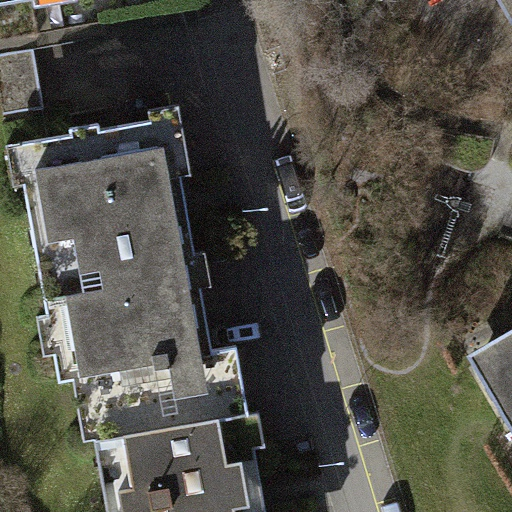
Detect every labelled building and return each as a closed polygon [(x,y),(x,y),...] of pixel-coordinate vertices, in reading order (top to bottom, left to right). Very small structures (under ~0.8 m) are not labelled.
[(0,0),(0,12),(69,0),(0,0)] [(511,0),(487,0),(511,38),(511,0)] [(141,126),(0,151),(0,156),(8,198),(18,197),(41,325),(32,327),(39,370),(50,368),(55,395),(70,392),(81,457),(91,455),(245,427),(233,358),(207,362),(196,298),(209,296),(202,257),(189,259),(176,185),(194,181),(180,105),(139,112),(141,126)] [(511,344),(463,370),(511,463),(511,344)] [(245,427),(91,455),(101,511),(255,511),(246,460),(261,458),(256,425),(245,427)]
